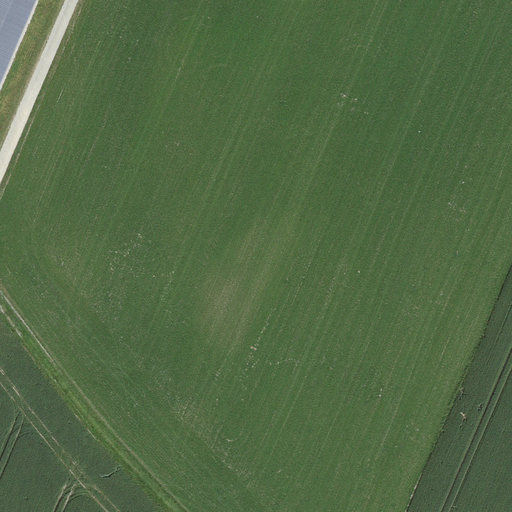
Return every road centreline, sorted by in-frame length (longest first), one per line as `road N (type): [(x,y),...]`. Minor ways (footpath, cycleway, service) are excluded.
road 1 (track): [(179,511),(99,434),(0,299)]
road 2 (track): [(0,172),(73,0)]
